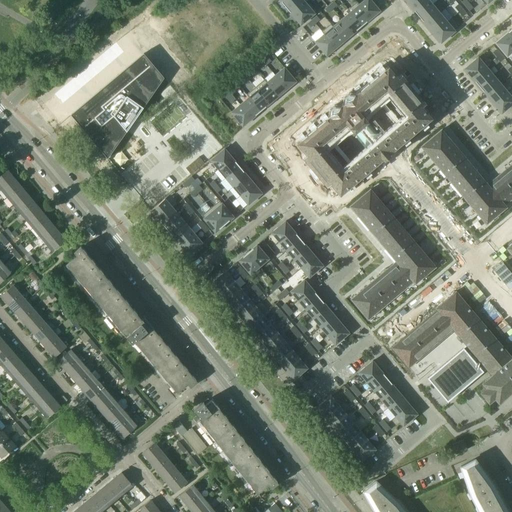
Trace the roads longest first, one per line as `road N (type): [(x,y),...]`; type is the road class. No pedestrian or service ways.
road 1 (residential): [(161,299),(19,136)]
road 2 (residential): [(288,194),(351,265),(325,289),(367,339)]
road 3 (residential): [(123,455),(0,316)]
road 4 (residential): [(367,339),(432,419),(374,474)]
road 5 (residential): [(331,511),(222,373)]
road 6 (residential): [(161,299),(288,194)]
road 7 (residential): [(288,194),(253,149),(256,138),(324,84)]
road 8 (residential): [(367,339),(471,260)]
road 9 (residential): [(123,455),(222,373)]
